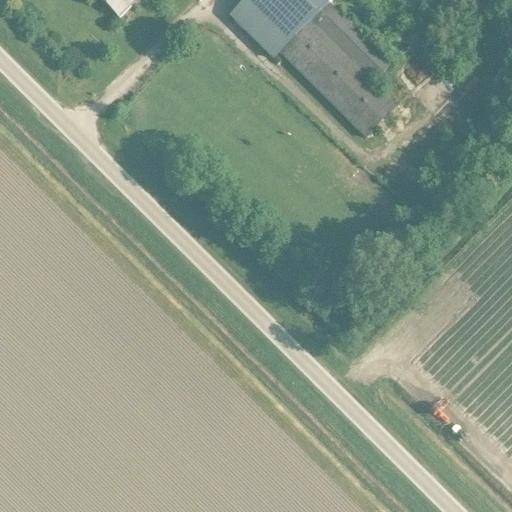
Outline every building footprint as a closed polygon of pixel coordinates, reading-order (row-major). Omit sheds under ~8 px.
[(93,0),(115,21),(135,0),(93,0)] [(246,0),(227,20),(269,61),(275,55),(361,141),(392,110),(368,86),(387,68),(324,5),(329,0),(246,0)] [(459,104),(451,109),(459,124),(468,119),(459,104)] [(402,151),(395,157),(407,173),(415,166),(402,151)] [(398,221),(416,239),(431,224),(413,206),(398,221)]
